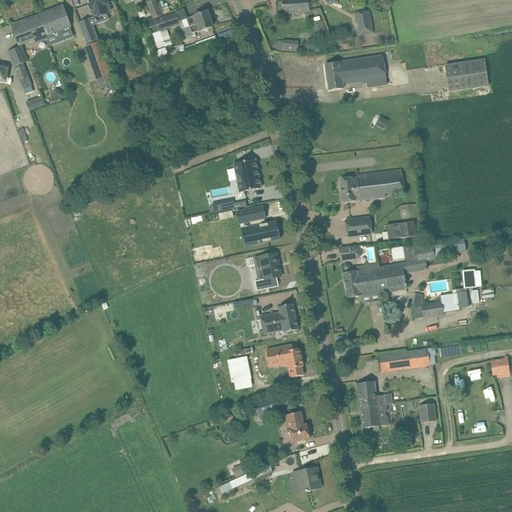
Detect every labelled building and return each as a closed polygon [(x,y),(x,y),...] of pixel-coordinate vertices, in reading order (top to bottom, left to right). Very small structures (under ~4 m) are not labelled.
[(86,0),(90,10),(91,10),(94,18),(108,13),(108,12),(111,11),(106,0),(86,0)] [(147,3),(154,19),(161,16),(155,0),(147,3)] [(308,0),(296,0),(282,1),(283,17),(290,16),(290,13),(309,12),(308,0)] [(62,6),(36,16),(40,26),(42,25),(47,39),(58,35),(59,35),(71,30),(66,15),(62,6)] [(187,19),(184,9),(175,12),(175,13),(146,23),(151,40),(152,39),(155,48),(154,49),(158,60),(168,57),(177,54),(176,52),(184,50),(182,44),(179,46),(178,45),(174,46),(175,50),(167,52),(159,31),(179,24),(178,22),(186,19),(187,19)] [(198,15),(187,19),(186,19),(189,27),(184,29),(186,37),(192,35),(192,34),(199,31),(199,32),(213,27),(208,11),(198,15)] [(373,34),(369,11),(354,14),(355,24),(357,23),(359,29),(356,30),(357,37),(373,34)] [(12,25),(15,35),(19,46),(35,40),(36,43),(47,39),(42,25),(40,26),(36,16),(12,25)] [(79,22),(87,44),(103,39),(101,34),(94,36),(88,19),(79,22)] [(314,22),(318,39),(327,37),(324,20),(314,22)] [(297,52),(298,41),(282,40),(281,51),(297,52)] [(113,81),(98,42),(84,47),(98,87),(113,81)] [(302,52),(314,52),(313,44),(301,44),(302,52)] [(6,53),(12,67),(14,66),(23,89),(31,86),(23,63),(27,62),(21,47),(6,53)] [(407,73),(435,69),(432,49),(403,53),(407,73)] [(325,65),(329,91),(340,89),(339,84),(366,80),(367,88),(387,85),(382,56),(340,62),(340,63),(325,65)] [(448,93),(458,92),(489,87),(484,60),(444,65),(448,93)] [(9,67),(0,65),(0,82),(6,83),(9,67)] [(69,74),(63,79),(68,84),(74,78),(69,74)] [(60,99),(64,93),(56,88),(52,94),(60,99)] [(29,110),(44,105),(42,99),(27,103),(29,110)] [(381,117),(377,126),(384,129),(388,121),(381,117)] [(245,162),(234,164),(239,193),(261,188),(255,160),(252,160),(252,159),(245,160),(245,162)] [(343,203),(353,202),(385,197),(385,195),(404,193),(401,170),(367,174),(357,175),(357,178),(340,180),(343,203)] [(206,195),(200,181),(190,185),(189,181),(180,184),(191,211),(202,206),(199,198),(206,195)] [(217,206),(212,207),(213,214),(235,209),(233,200),(217,204),(217,206)] [(276,229),(275,222),(266,223),(265,218),(266,218),(263,206),(237,211),(240,223),(250,221),(251,226),(242,228),(245,246),(254,244),(279,239),(277,229),(276,229)] [(372,235),(370,217),(345,219),(347,237),(372,235)] [(414,222),(386,225),(388,240),(416,236),(414,222)] [(503,242),(511,241),(511,239),(511,233),(502,234),(503,242)] [(464,252),(466,251),(464,240),(433,245),(435,257),(464,252)] [(433,245),(432,243),(415,245),(415,246),(418,261),(425,260),(435,259),(435,257),(433,245)] [(405,258),(406,263),(418,261),(415,246),(415,245),(403,248),(405,258)] [(341,261),(358,259),(356,246),(338,249),(341,261)] [(264,280),(255,282),(257,291),(270,288),(269,280),(277,278),(281,277),(276,254),(260,257),(264,280)] [(406,289),(402,264),(378,268),(378,264),(356,267),(356,270),(352,272),(343,273),(347,299),(361,296),(362,304),(372,302),(371,295),(406,289)] [(462,271),(464,289),(477,288),(475,270),(462,271)] [(494,289),(481,289),(482,298),(494,297),(494,289)] [(441,302),(441,303),(443,313),(459,311),(457,294),(452,295),(440,297),(441,302)] [(424,318),(443,315),(443,313),(441,303),(441,302),(422,305),(424,318)] [(298,332),(293,306),(279,309),(279,311),(260,315),(263,333),(283,329),(284,334),(298,332)] [(288,342),(262,347),(266,365),(284,361),(286,375),(300,373),(298,364),(299,364),(296,346),(293,347),(293,345),(289,345),(288,342)] [(380,373),(430,366),(429,365),(436,364),(435,356),(438,355),(438,348),(427,349),(378,355),(380,373)] [(240,358),(228,360),(233,384),(245,381),(240,358)] [(510,377),(507,359),(491,361),(493,376),(497,375),(497,379),(510,377)] [(360,408),(386,405),(393,404),(391,394),(377,396),(375,382),(357,384),(360,408)] [(286,395),(249,407),(253,418),(260,415),(261,419),(278,413),(277,407),(288,404),(286,395)] [(421,423),(436,421),(434,404),(419,406),(421,423)] [(363,428),(379,426),(389,425),(388,416),(386,416),(385,412),(387,412),(386,405),(360,408),(363,428)] [(292,443),(300,441),(310,439),(307,425),(302,426),(302,423),(303,423),(301,412),(286,416),(292,443)] [(226,422),(233,419),(231,414),(224,417),(226,422)] [(273,465),(271,465),(270,465),(272,474),(301,467),(298,454),(288,456),(289,459),(272,463),(273,465)] [(236,478),(250,471),(246,462),(232,469),(236,478)] [(270,464),(251,473),(255,483),(261,481),(271,476),(270,474),(272,474),(270,465),(271,465),(270,464)] [(306,492),(308,492),(308,491),(321,488),(317,468),(296,472),(300,492),(306,491),(306,492)] [(230,482),(219,487),(224,497),(234,493),(230,482)] [(222,505),(224,511),(257,511),(249,493),(222,505)]
